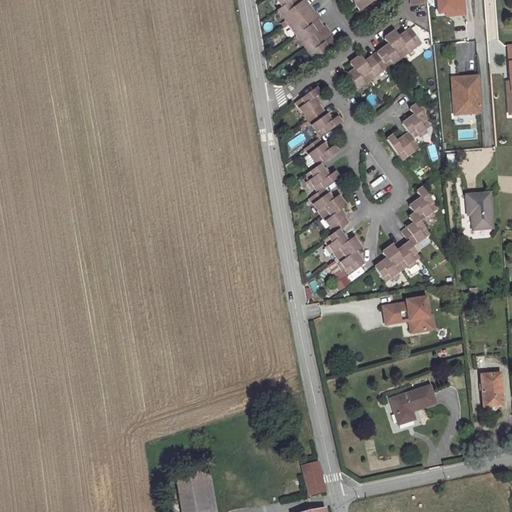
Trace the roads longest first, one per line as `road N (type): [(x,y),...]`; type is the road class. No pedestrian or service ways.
road 1 (unclassified): [(337,496),(298,331),(259,103)]
road 2 (unclassified): [(337,496),(511,459)]
road 3 (residential): [(354,121),(348,169),(374,214),(398,193)]
